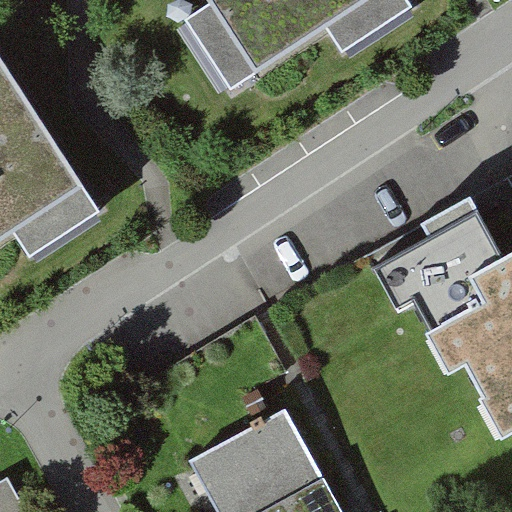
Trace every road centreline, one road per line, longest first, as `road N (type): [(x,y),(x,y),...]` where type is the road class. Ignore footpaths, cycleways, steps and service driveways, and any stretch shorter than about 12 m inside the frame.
road 1 (residential): [(11,367),(511,38)]
road 2 (residential): [(94,511),(11,367)]
